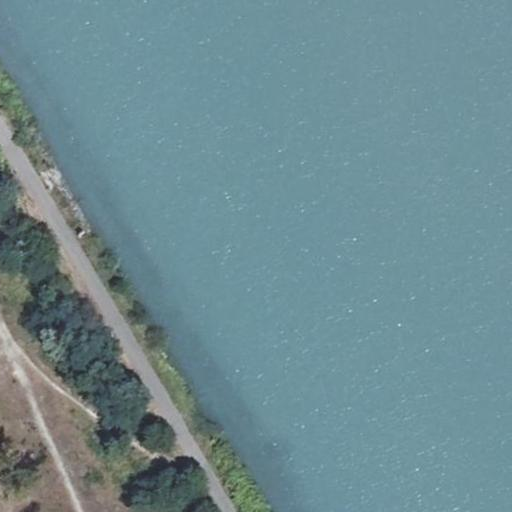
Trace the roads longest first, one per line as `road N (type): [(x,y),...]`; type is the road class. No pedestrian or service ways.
road 1 (track): [(226,510),(79,407),(0,340)]
road 2 (track): [(0,340),(78,511)]
